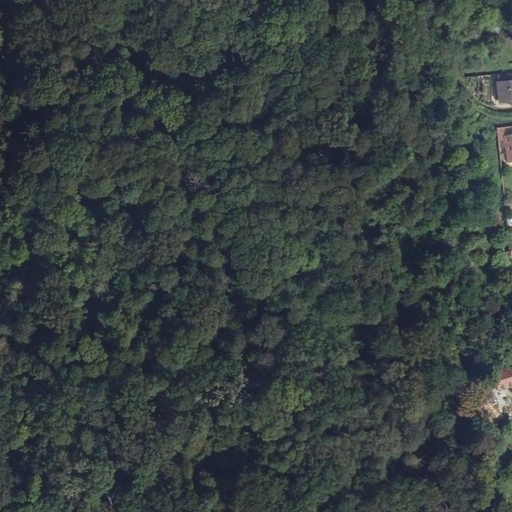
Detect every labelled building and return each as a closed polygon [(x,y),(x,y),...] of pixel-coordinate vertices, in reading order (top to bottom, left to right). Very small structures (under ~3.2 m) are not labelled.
[(496,26),(493,26),(492,37),(506,38),(507,27),(496,26)] [(511,79),(497,81),(500,102),(511,100),(511,79)] [(511,133),(503,136),(509,163),(511,162),(511,133)] [(494,390),(511,384),(510,379),(511,377),(511,366),(489,374),(494,390)] [(465,423),(458,425),(462,437),(468,435),(465,423)] [(501,459),(492,462),(493,468),(503,465),(501,459)]
